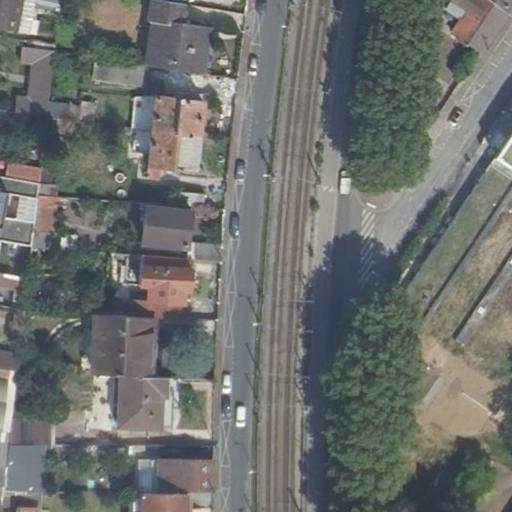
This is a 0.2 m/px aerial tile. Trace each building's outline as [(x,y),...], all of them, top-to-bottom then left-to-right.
[(0,0),(0,32),(15,35),(21,0),(0,0)] [(147,0),(144,22),(149,23),(142,67),(198,76),(203,37),(171,32),(172,22),(174,4),(167,3),(149,0),(147,0)] [(465,54),(469,48),(477,54),(502,17),(477,0),(450,0),(440,16),(458,28),(452,36),(458,40),(454,46),(465,54)] [(511,0),(477,0),(502,17),(511,1),(511,0)] [(43,118),(50,53),(18,47),(17,63),(29,64),(26,98),(13,97),(12,113),(43,118)] [(90,79),(139,86),(142,67),(93,59),(90,79)] [(403,135),(412,142),(443,103),(413,80),(403,135)] [(198,103),(152,98),(149,132),(194,137),(198,103)] [(130,112),(128,129),(129,126),(138,127),(140,113),(130,112)] [(51,122),(49,132),(65,134),(66,124),(51,122)] [(144,182),(157,183),(158,176),(159,168),(191,171),(194,137),(149,132),(144,182)] [(429,327),(406,361),(489,419),(511,384),(511,147),(404,308),(429,327)] [(36,184),(0,177),(0,221),(17,225),(23,198),(34,200),(34,198),(36,185),(36,184)] [(202,197),(176,195),(176,208),(188,209),(201,210),(202,197)] [(34,198),(34,200),(31,227),(30,235),(46,236),(46,234),(50,207),(61,208),(62,200),(34,198)] [(147,228),(153,228),(151,248),(183,250),(188,209),(176,208),(150,206),(147,228)] [(17,225),(0,221),(0,242),(24,247),(28,248),(30,235),(31,227),(17,225)] [(46,234),(46,236),(44,249),(54,250),(57,235),(46,234)] [(46,236),(30,235),(28,248),(33,248),(44,249),(46,236)] [(219,247),(188,244),(186,261),(189,261),(218,264),(219,247)] [(139,257),(122,256),(119,286),(135,287),(139,257)] [(186,261),(139,257),(135,287),(146,288),(144,303),(128,301),(127,317),(148,319),(179,321),(182,293),(186,293),(189,261),(186,261)] [(0,286),(11,288),(10,301),(22,302),(25,280),(0,275),(0,286)] [(14,310),(0,307),(0,319),(8,321),(9,317),(13,318),(14,310)] [(127,317),(94,315),(91,377),(94,377),(115,378),(144,379),(148,319),(127,317)] [(9,328),(0,326),(0,341),(7,343),(9,328)] [(8,356),(0,355),(0,370),(6,372),(8,356)] [(155,398),(159,398),(161,380),(144,379),(115,378),(114,429),(154,430),(155,398)] [(511,400),(511,384),(489,419),(496,424),(511,400)] [(22,391),(12,391),(9,423),(22,423),(22,391)] [(8,434),(7,436),(6,449),(37,449),(47,449),(48,423),(22,423),(9,423),(8,434)] [(37,449),(6,449),(0,494),(34,494),(37,494),(37,449)] [(208,462),(152,463),(153,495),(175,495),(175,493),(208,492),(208,462)] [(32,511),(34,494),(0,494),(0,497),(0,511),(3,511),(32,511)] [(153,495),(125,494),(124,511),(180,511),(180,495),(175,495),(153,495)]
